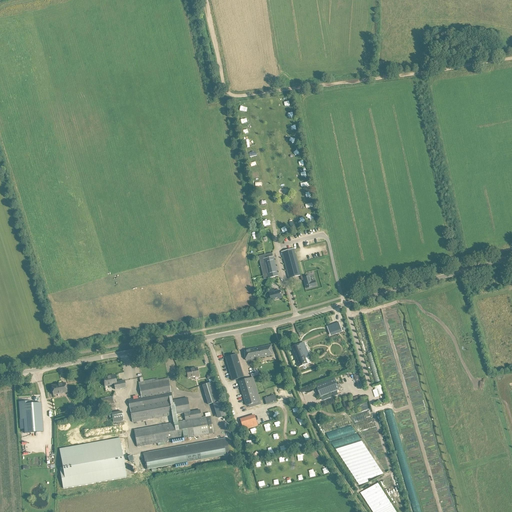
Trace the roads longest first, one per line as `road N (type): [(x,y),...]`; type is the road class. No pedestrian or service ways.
road 1 (unclassified): [(0,376),(273,324),(511,257)]
road 2 (track): [(511,57),(294,87)]
road 3 (track): [(365,511),(320,442),(273,324)]
road 4 (track): [(294,87),(229,94),(204,0)]
